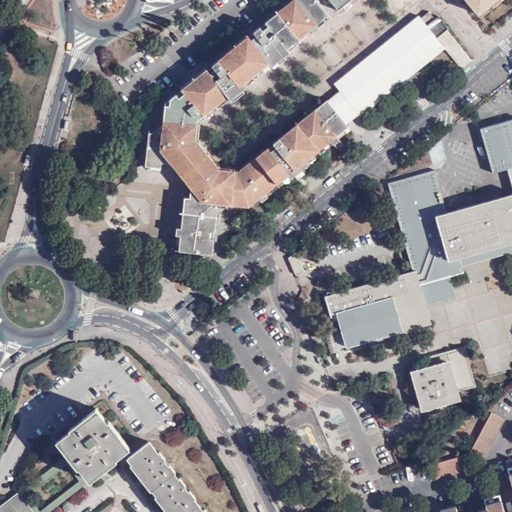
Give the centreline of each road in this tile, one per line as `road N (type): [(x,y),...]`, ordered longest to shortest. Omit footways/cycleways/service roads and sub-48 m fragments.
road 1 (residential): [(511,44),(165,323)]
road 2 (unclassified): [(105,319),(146,333),(173,357),(225,422),(273,511)]
road 3 (unclassified): [(287,511),(214,375),(165,323)]
road 4 (residential): [(356,511),(397,487),(453,486),(477,475),(511,419)]
road 5 (tertiary): [(34,209),(87,24)]
